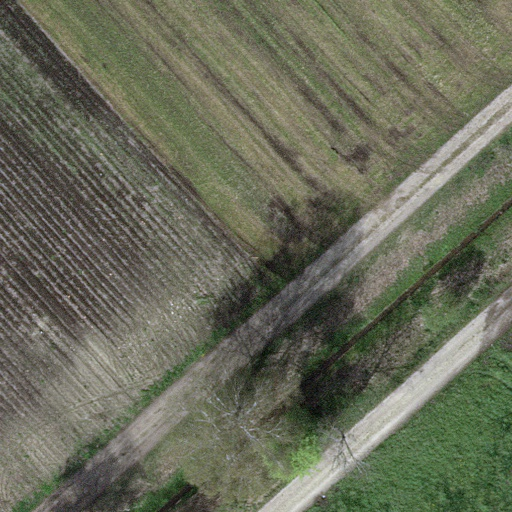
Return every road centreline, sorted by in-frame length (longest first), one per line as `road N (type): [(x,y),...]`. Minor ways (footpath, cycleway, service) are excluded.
road 1 (track): [(511,120),(68,511)]
road 2 (track): [(511,292),(262,511)]
